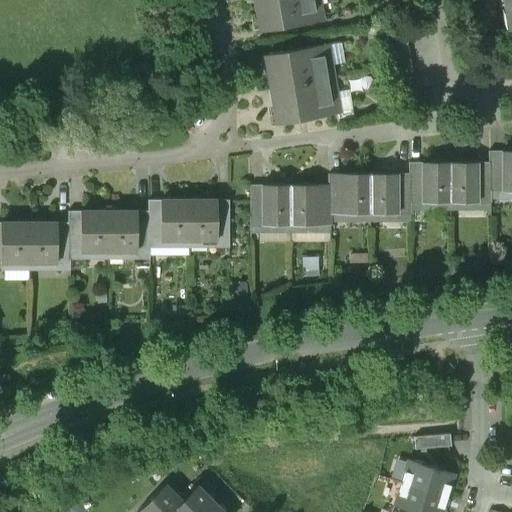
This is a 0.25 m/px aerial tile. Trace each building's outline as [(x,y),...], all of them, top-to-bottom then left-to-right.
[(316,0),(255,0),(261,30),(320,20),(316,0)] [(511,0),(502,0),(506,27),(511,26),(511,0)] [(407,41),(384,45),(387,68),(411,64),(407,41)] [(325,43),(266,54),(272,88),(331,78),(325,43)] [(411,64),(387,68),(391,91),(415,88),(411,64)] [(331,78),(272,88),(278,123),(337,112),(331,78)] [(511,150),(504,150),(504,151),(501,151),(501,191),(511,191),(511,150)] [(501,151),(489,151),(489,162),(489,191),(501,191),(501,151)] [(436,162),(436,161),(424,161),(424,162),(421,162),(421,202),(449,202),(449,162),(436,162)] [(474,161),(462,161),(462,162),(449,162),(449,202),(477,202),(477,162),(475,162),(474,161)] [(421,162),(409,162),(409,173),(409,202),(421,202),(421,162)] [(489,162),(477,162),(477,202),(489,202),(489,191),(489,162)] [(383,173),(369,173),(369,214),(398,213),(398,173),(395,173),(395,172),(383,173)] [(341,214),(341,174),(329,173),(329,184),(329,214),(341,214)] [(356,173),(345,173),(341,174),(341,214),(369,214),(369,173),(356,173)] [(409,202),(409,173),(398,173),(398,213),(409,213),(409,202)] [(276,183),(265,184),(262,184),(262,225),(289,224),(289,184),(276,184),(276,183)] [(302,183),(302,184),(289,184),(289,224),(317,224),(317,184),(314,184),(314,183),(302,183)] [(262,184),(249,184),(249,225),(262,225),(262,184)] [(329,214),(329,184),(317,184),(317,224),(329,224),(329,214)] [(160,239),(160,199),(147,199),(147,210),(148,210),(148,239),(149,239),(160,239)] [(188,199),(160,199),(160,239),(188,239),(188,199)] [(217,199),(188,199),(188,239),(217,239),(217,199)] [(229,199),(217,199),(217,239),(229,239),(229,199)] [(108,210),(80,211),(80,250),(108,250),(108,210)] [(136,210),(108,210),(108,250),(136,250),(136,210)] [(147,210),(136,210),(136,250),(149,250),(149,239),(148,239),(148,210),(147,210)] [(80,211),(67,211),(67,222),(68,222),(68,250),(69,250),(80,250),(80,211)] [(28,261),(28,222),(0,222),(0,260),(0,262),(28,261)] [(56,222),(28,222),(28,261),(56,261),(56,222)] [(67,222),(56,222),(56,261),(69,261),(69,250),(68,250),(68,222),(67,222)] [(449,433),(413,436),(414,448),(450,445),(449,433)] [(453,473),(408,459),(401,482),(446,496),(453,473)] [(165,482),(135,511),(168,511),(182,499),(181,499),(165,482)] [(441,511),(446,496),(401,482),(394,505),(417,511),(441,511)] [(182,499),(168,511),(202,511),(214,501),(197,483),(181,499),(182,499)] [(224,511),(214,501),(202,511),(224,511)]
